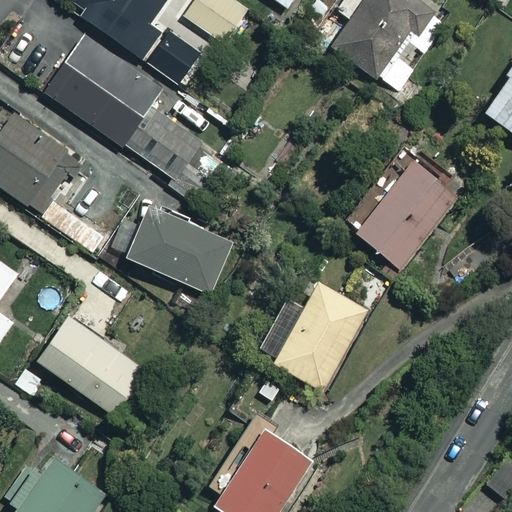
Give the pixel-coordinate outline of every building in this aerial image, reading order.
[(150,21),(163,0),(76,0),(70,10),(143,57),(161,28),(150,21)] [(248,10),(231,0),(193,0),(183,16),(226,44),(248,10)] [(292,0),(274,0),(286,8),(292,0)] [(340,0),(336,7),(349,16),(329,45),(396,93),(413,69),(392,54),(406,34),(425,48),(445,19),(417,0),(340,0)] [(281,45),(251,25),(230,57),(260,77),(281,45)] [(43,90),(169,175),(163,184),(194,205),(208,185),(198,178),(216,151),(147,105),(159,87),(81,35),(43,90)] [(168,36),(150,62),(180,81),(197,54),(168,36)] [(257,90),(204,56),(182,90),(236,124),(257,90)] [(511,60),(479,110),(511,132),(511,60)] [(0,185),(40,213),(78,157),(0,104),(0,185)] [(459,199),(398,148),(339,219),(400,270),(459,199)] [(52,200),(41,216),(92,251),(103,234),(52,200)] [(231,242),(144,203),(121,254),(208,293),(231,242)] [(0,338),(12,321),(0,311),(0,293),(7,283),(10,285),(19,273),(0,260),(0,338)] [(368,310),(316,281),(271,362),(323,391),(368,310)] [(145,371),(66,313),(33,358),(113,415),(145,371)] [(275,511),(309,462),(261,430),(214,500),(230,511),(275,511)] [(511,491),(511,460),(504,455),(484,485),(507,499),(511,491)] [(90,511),(103,495),(51,457),(37,476),(23,466),(2,496),(16,506),(10,511),(90,511)]
